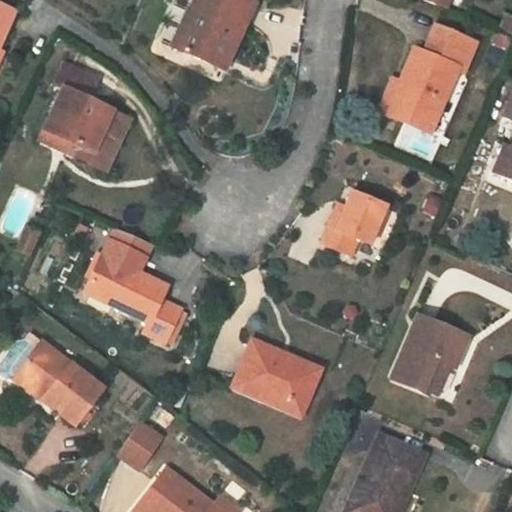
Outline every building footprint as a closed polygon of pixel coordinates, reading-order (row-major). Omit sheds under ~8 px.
[(210,47),(230,55),(240,33),(242,33),(254,4),(244,0),(195,0),(174,48),(203,61),(210,47)] [(426,0),(446,9),(449,0),(426,0)] [(0,47),(14,14),(0,7),(0,47)] [(511,19),(505,17),(500,28),(511,33),(511,19)] [(476,45),(435,29),(424,54),(414,50),(399,83),(385,117),(429,135),(457,72),(464,74),(476,45)] [(510,42),(497,37),(494,43),(507,48),(510,42)] [(203,61),(224,69),(230,55),(210,47),(203,61)] [(65,63),(54,86),(63,90),(86,101),(97,78),(65,63)] [(377,114),(385,117),(399,83),(392,80),(377,114)] [(89,163),(108,171),(130,122),(86,101),(63,90),(45,130),(80,147),(93,153),(89,163)] [(511,119),(511,151),(501,178),(511,182),(511,99),(505,117),(511,119)] [(93,153),(80,147),(76,156),(89,163),(93,153)] [(493,175),(501,178),(511,151),(511,149),(505,147),(493,175)] [(334,211),(320,244),(350,258),(357,241),(368,246),(384,208),(349,194),(344,207),(342,213),(334,211)] [(342,213),(344,207),(336,205),(334,211),(342,213)] [(29,230),(22,245),(34,250),(40,236),(29,230)] [(110,242),(146,258),(151,246),(115,231),(110,242)] [(143,334),(160,343),(175,308),(162,302),(168,287),(135,272),(138,265),(143,265),(146,258),(110,242),(103,256),(85,294),(147,324),(143,334)] [(472,247),(461,242),(459,248),(469,253),(472,247)] [(29,259),(34,250),(22,245),(18,254),(29,259)] [(160,343),(165,345),(180,310),(175,308),(160,343)] [(391,379),(422,393),(436,362),(450,369),(451,368),(455,370),(468,339),(417,317),(391,379)] [(0,377),(5,382),(13,381),(17,375),(39,346),(27,337),(21,345),(14,346),(0,365),(0,377)] [(305,408),(320,370),(251,342),(232,389),(264,403),(268,393),(305,408)] [(76,425),(84,414),(101,392),(39,346),(17,375),(46,397),(42,403),(74,428),(76,425)] [(436,399),(450,369),(436,362),(422,393),(436,399)] [(17,375),(13,381),(42,403),(46,397),(17,375)] [(268,393),(264,403),(301,417),(305,408),(268,393)] [(89,417),(84,414),(76,425),(81,428),(89,417)] [(138,425),(116,457),(137,472),(159,441),(138,425)] [(345,511),(391,511),(399,496),(405,499),(424,456),(379,436),(345,511)] [(227,511),(220,506),(211,506),(165,471),(133,511),(227,511)] [(398,511),(405,499),(399,496),(391,511),(398,511)] [(235,511),(217,498),(211,506),(220,506),(227,511),(235,511)]
